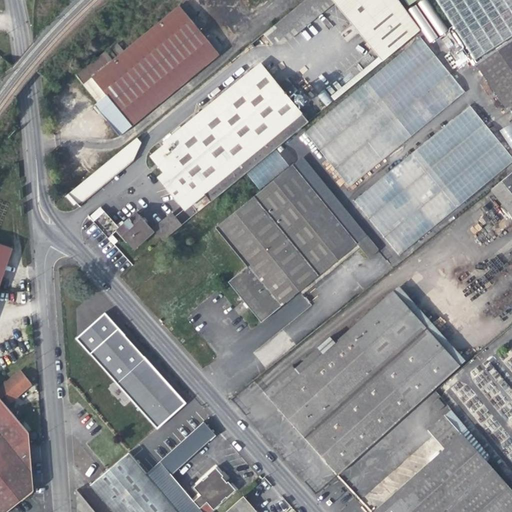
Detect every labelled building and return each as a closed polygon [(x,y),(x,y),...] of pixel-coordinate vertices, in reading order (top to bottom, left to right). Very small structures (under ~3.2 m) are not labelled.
[(287,42),(335,2),(333,0),(302,0),(250,43),(254,47),(287,42)] [(333,0),(335,2),(372,47),(383,60),(419,30),(405,7),(399,0),(333,0)] [(456,63),(469,54),(460,41),(433,2),(431,0),(414,0),(413,1),(456,63)] [(476,63),(511,38),(511,0),(431,0),(433,2),(460,41),(469,54),(472,58),(476,63)] [(413,1),(405,7),(450,73),(472,58),(469,54),(456,63),(413,1)] [(219,53),(178,4),(112,59),(105,50),(75,75),(98,102),(106,95),(115,106),(131,125),(219,53)] [(349,190),(465,93),(419,38),(303,132),(349,190)] [(506,108),(511,103),(511,40),(477,65),(493,88),(506,108)] [(333,101),(383,60),(372,47),(323,88),(333,101)] [(204,194),(301,114),(302,114),(295,105),(289,97),(298,90),(287,77),(278,84),(268,72),(272,68),(267,62),(263,65),(261,63),(149,155),(190,205),(204,194)] [(304,98),(298,90),(289,97),(295,105),(304,98)] [(324,91),(318,96),(325,104),(331,100),(324,91)] [(511,155),(471,106),(354,201),(398,257),(511,162),(511,155)] [(511,116),(510,113),(492,126),(511,155),(511,116)] [(308,122),(301,114),(204,194),(210,202),(308,122)] [(76,203),(78,205),(134,159),(143,137),(140,134),(65,195),(73,205),(76,203)] [(261,321),(357,243),(293,164),(215,227),(246,266),(228,281),(242,299),(261,321)] [(511,216),(511,172),(490,190),(511,216)] [(91,216),(94,220),(104,212),(100,207),(91,216)] [(117,225),(104,212),(94,220),(93,222),(97,226),(106,236),(117,225)] [(164,240),(182,225),(172,212),(153,227),(164,240)] [(153,232),(135,213),(118,229),(135,248),(153,232)] [(112,234),(108,238),(113,245),(118,241),(112,234)] [(367,235),(357,243),(369,257),(379,249),(367,235)] [(13,251),(0,246),(0,291),(6,274),(13,251)] [(399,285),(393,290),(460,364),(465,359),(399,285)] [(337,474),(369,445),(381,435),(410,408),(423,397),(433,388),(460,364),(393,290),(392,290),(359,320),(334,342),(329,337),(318,346),(323,352),(317,357),(312,352),(294,368),(292,366),(263,391),(293,424),(335,471),(337,474)] [(105,313),(76,338),(156,428),(185,402),(155,369),(105,313)] [(27,378),(19,369),(0,385),(0,388),(9,400),(30,382),(27,378)] [(241,391),(238,393),(231,400),(235,404),(244,394),(241,391)] [(29,432),(0,398),(0,511),(3,511),(33,490),(32,479),(29,441),(29,432)] [(444,406),(438,400),(430,406),(436,413),(444,406)] [(428,430),(444,449),(462,433),(467,429),(451,410),(428,430)] [(215,435),(203,422),(146,474),(178,511),(209,511),(213,508),(213,509),(222,501),(221,500),(226,496),(226,497),(235,489),(227,481),(226,482),(222,476),(223,476),(215,467),(207,475),(203,479),(202,479),(193,486),(199,492),(192,498),(171,474),(215,435)] [(490,457),(467,429),(462,433),(486,460),(490,457)] [(510,511),(511,511),(511,488),(486,460),(462,433),(444,449),(373,511),(510,511)] [(384,439),(381,435),(369,445),(373,449),(384,439)] [(178,511),(146,474),(128,452),(107,470),(102,474),(90,484),(113,511),(178,511)] [(352,481),(343,471),(339,474),(348,485),(352,481)] [(94,511),(75,489),(77,511),(94,511)] [(257,511),(243,496),(225,511),(257,511)]
